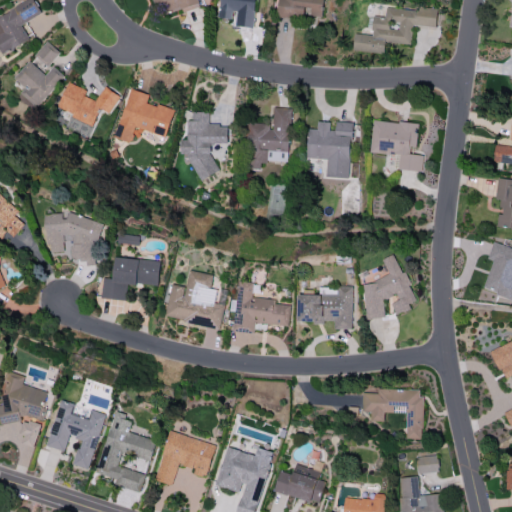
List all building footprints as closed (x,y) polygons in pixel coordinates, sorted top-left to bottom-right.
[(0,54),(29,39),(21,24),(42,13),(35,0),(28,0),(0,14),(0,54)] [(152,0),(154,5),(165,2),(167,13),(182,9),(183,11),(200,7),(197,0),(152,0)] [(255,0),(219,0),(218,17),(235,19),(234,26),(253,28),(255,0)] [(278,0),(278,13),(322,17),(323,0),(278,0)] [(354,50),(384,53),(385,41),(410,44),(412,25),(435,27),(437,8),(414,6),(414,10),(385,7),(384,17),(373,16),(371,35),(355,33),(354,50)] [(35,106),(64,76),(53,66),(45,74),(42,71),(60,52),(47,41),(14,77),(25,87),(20,92),(35,106)] [(93,125),(100,108),(110,113),(119,94),(103,87),(96,101),(84,95),(86,90),(68,82),(56,108),(93,125)] [(165,137),(174,110),(146,101),(149,94),(130,88),(119,123),(124,125),(119,139),(130,142),(135,127),(165,137)] [(287,162),(290,107),(273,107),(272,123),(250,122),(248,169),(261,170),(261,161),(287,162)] [(193,175),(213,175),(212,143),(227,143),(227,125),(209,125),(209,111),(192,112),(192,120),(186,120),(186,139),(180,139),(180,154),(193,154),(193,175)] [(416,123),(372,120),(370,151),(400,153),(397,186),(413,187),(414,172),(421,172),(422,154),(414,154),(416,123)] [(511,126),(511,140),(511,139),(511,145),(502,145),(500,162),(511,163),(511,126)] [(511,178),(497,177),(495,200),(501,200),(500,214),(497,213),(496,227),(511,228),(511,178)] [(104,224),(72,212),(45,213),(46,252),(63,252),(62,235),(72,234),(72,243),(70,248),(71,257),(85,262),(85,265),(94,265),(94,241),(98,241),(104,224)] [(118,243),(140,244),(140,234),(119,234),(118,243)] [(511,247),(492,242),(488,259),(492,260),(483,290),(511,297),(511,247)] [(362,281),(366,318),(385,316),(383,298),(397,296),(398,301),(393,301),(394,312),(410,310),(409,302),(412,302),(409,270),(398,271),(396,255),(385,257),(387,278),(362,281)] [(160,261),(115,256),(113,278),(103,277),(101,297),(126,300),(128,282),(158,285),(160,261)] [(213,274),(189,270),(186,286),(171,284),(165,318),(220,327),(223,304),(213,303),(216,289),(210,288),(213,274)] [(290,305),(274,303),(274,299),(252,297),(253,283),(237,281),(233,330),(254,332),(255,322),(288,325),(290,305)] [(352,329),(352,286),(336,285),(336,287),(319,287),(319,294),(298,294),(297,322),(334,322),(334,329),(352,329)] [(510,426),(511,424),(511,340),(491,350),(503,379),(511,375),(511,407),(503,412),(510,426)] [(47,391),(23,384),(25,375),(8,371),(1,396),(3,404),(0,404),(0,423),(3,435),(8,436),(21,433),(24,443),(30,445),(34,444),(40,423),(30,420),(23,422),(25,415),(42,419),(45,409),(43,404),(47,391)] [(406,438),(422,439),(423,389),(377,388),(377,393),(363,392),(362,413),(371,413),(371,420),(384,421),(384,412),(406,412),(406,438)] [(89,469),(105,413),(90,409),(87,418),(71,414),(74,403),(59,399),(46,446),(64,451),(69,436),(80,439),(73,464),(89,469)] [(97,473),(116,478),(114,485),(140,491),(145,473),(118,466),(122,452),(151,460),(156,439),(127,432),(132,417),(113,412),(97,473)] [(155,480),(172,485),(178,463),(195,467),(194,474),(207,477),(216,443),(168,431),(155,480)] [(215,485),(241,492),(237,509),(248,511),(255,511),(264,479),(265,480),(272,451),(256,447),(254,454),(225,447),(215,485)] [(419,474),(440,470),(437,454),(416,458),(419,474)] [(325,481),(319,479),(321,470),(295,463),(292,473),(279,470),(274,491),(319,503),(325,481)]
